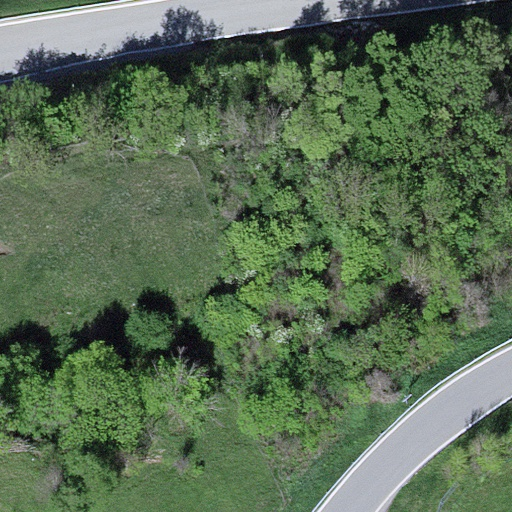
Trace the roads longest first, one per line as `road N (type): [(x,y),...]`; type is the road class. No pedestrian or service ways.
road 1 (tertiary): [(343,0),(126,31),(0,59)]
road 2 (tertiary): [(319,511),(335,492),(511,372)]
